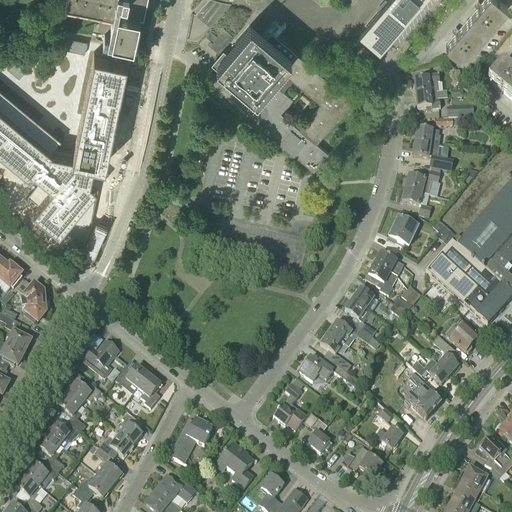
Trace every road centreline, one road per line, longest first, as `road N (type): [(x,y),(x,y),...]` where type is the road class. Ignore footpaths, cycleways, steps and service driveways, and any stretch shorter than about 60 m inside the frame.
road 1 (residential): [(239,422),(362,242),(389,160),(386,69)]
road 2 (residential): [(134,189),(175,0)]
road 3 (secondary): [(407,511),(453,425),(511,353)]
road 4 (residential): [(0,453),(81,297)]
road 5 (residential): [(189,386),(121,511)]
road 6 (residential): [(189,386),(81,297)]
road 7 (residential): [(134,189),(81,297)]
